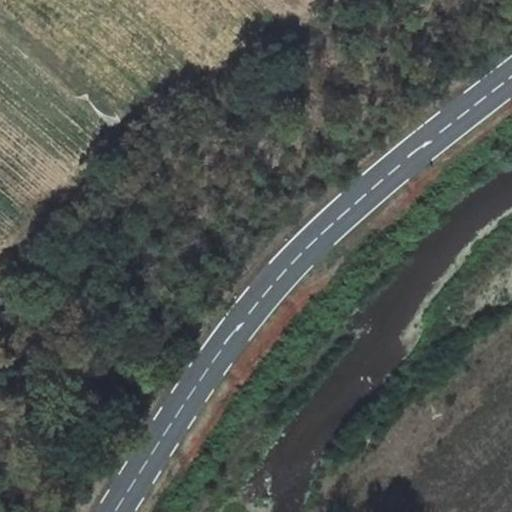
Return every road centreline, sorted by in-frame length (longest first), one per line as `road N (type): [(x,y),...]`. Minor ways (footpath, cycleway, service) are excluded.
road 1 (primary): [(511,75),(357,200),(277,277),(113,511)]
road 2 (track): [(0,15),(113,122)]
